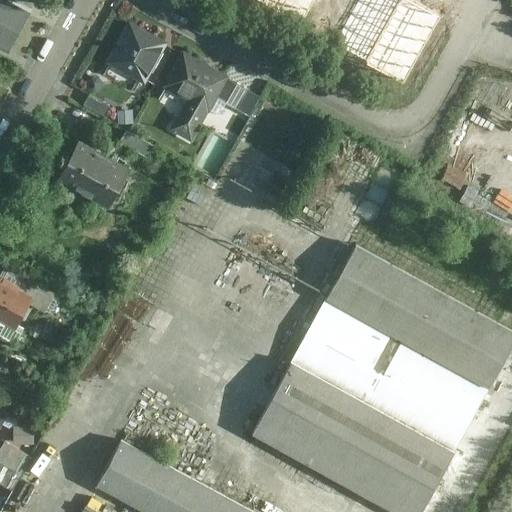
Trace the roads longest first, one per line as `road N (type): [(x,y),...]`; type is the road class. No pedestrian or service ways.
road 1 (residential): [(482,0),(404,138),(148,0)]
road 2 (residential): [(84,0),(0,154)]
